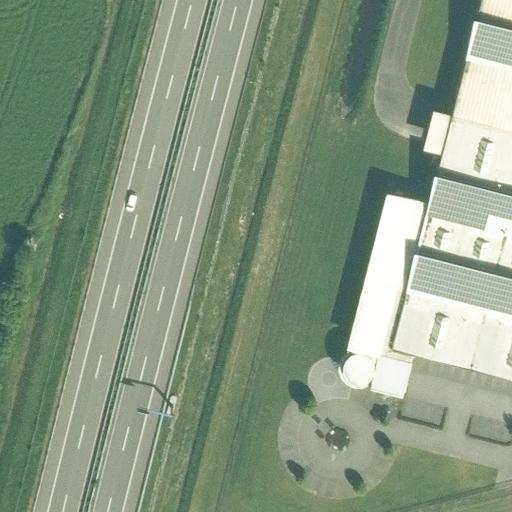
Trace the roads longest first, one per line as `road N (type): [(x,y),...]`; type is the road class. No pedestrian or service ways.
road 1 (motorway): [(106,511),(237,0)]
road 2 (motorway): [(190,0),(62,511)]
